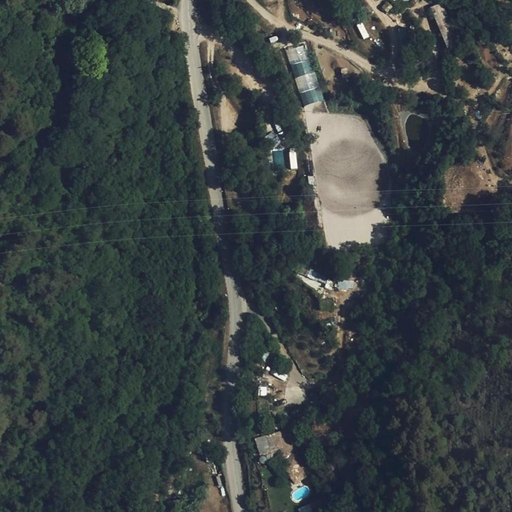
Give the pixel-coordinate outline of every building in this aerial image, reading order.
[(442,3),(431,8),(448,50),(459,45),(442,3)] [(305,45),(286,51),(304,106),(322,100),(305,45)] [(338,280),(338,289),(353,289),(353,280),(338,280)] [(254,439),(260,455),(270,452),(265,435),(254,439)] [(310,470),(300,461),(295,466),(304,475),(310,470)] [(277,474),(286,485),(292,478),(283,469),(277,474)]
